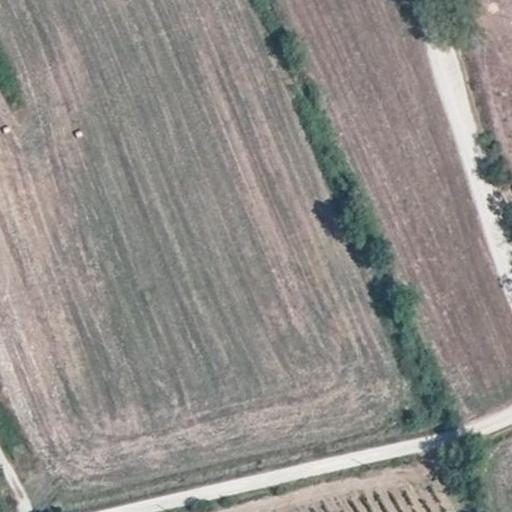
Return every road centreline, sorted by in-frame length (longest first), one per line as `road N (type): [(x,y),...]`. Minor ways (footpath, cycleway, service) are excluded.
road 1 (track): [(511,419),(460,439),(103,511)]
road 2 (track): [(511,253),(434,0)]
